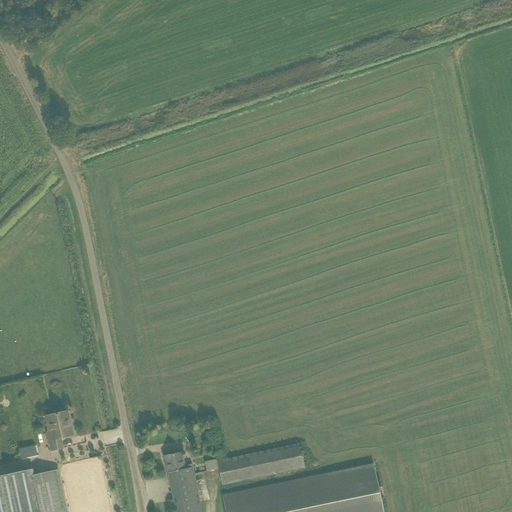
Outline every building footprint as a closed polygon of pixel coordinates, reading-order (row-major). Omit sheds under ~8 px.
[(386,451),(381,429),(380,424),(389,422),(383,391),(374,393),(231,422),(236,449),(227,451),(233,482),(386,451)] [(67,411),(57,414),(50,415),(54,431),(46,432),(50,451),(62,448),(60,438),(73,435),(67,411)] [(31,456),(29,446),(19,449),(21,458),(31,456)] [(181,453),(164,456),(168,474),(192,468),(192,464),(184,466),(181,453)] [(373,511),(372,502),(371,497),(380,495),(373,464),(364,466),(221,495),(224,511),(373,511)] [(201,511),(192,468),(168,474),(175,511),(201,511)] [(64,511),(56,471),(31,476),(30,470),(0,476),(0,511),(64,511)]
